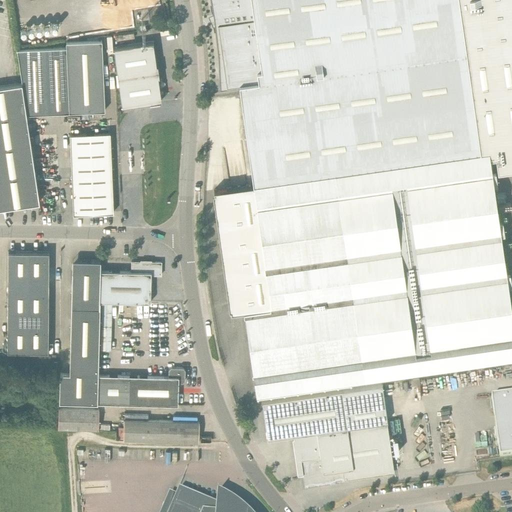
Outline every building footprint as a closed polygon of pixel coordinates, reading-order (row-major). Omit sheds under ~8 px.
[(511,357),(511,313),(490,158),(496,157),(498,172),(511,169),(511,0),(210,0),(213,16),(215,25),(218,58),(220,90),(239,87),(253,184),(213,189),(230,314),(244,311),(256,394),(365,379),(511,357)] [(66,43),(66,48),(69,113),(105,111),(102,41),(66,43)] [(113,47),(122,106),(122,107),(161,101),(158,78),(159,77),(157,65),(156,66),(153,42),(113,47)] [(27,114),(69,113),(66,48),(17,50),(27,114)] [(0,208),(39,203),(22,84),(0,86),(0,208)] [(113,213),(110,133),(70,135),(73,215),(113,213)] [(8,252),(7,353),(48,353),(49,252),(8,252)] [(97,404),(98,375),(100,302),(100,271),(101,261),(77,260),(77,262),(74,265),(72,265),(70,374),(60,374),(59,403),(97,404)] [(131,272),(100,271),(100,302),(150,303),(151,275),(161,275),(161,262),(150,262),(150,263),(141,263),(141,262),(131,261),(131,272)] [(168,377),(102,375),(98,375),(97,404),(178,406),(178,383),(183,383),(185,381),(185,371),(183,368),(171,368),(169,370),(168,377)] [(347,427),(342,390),(262,401),(267,439),(293,435),(296,455),(300,454),(302,474),(297,475),(298,475),(302,475),(304,487),(345,482),(345,479),(394,472),(387,422),(347,427)] [(499,457),(511,455),(511,393),(491,397),(499,457)] [(58,408),(58,428),(58,429),(98,430),(99,410),(58,408)] [(124,420),(123,440),(199,442),(199,422),(124,420)] [(216,504),(179,488),(168,511),(247,511),(244,510),(240,506),(237,504),(234,502),(232,500),(227,497),(224,496),(221,494),(218,493),(218,492),(217,491),(216,504)]
